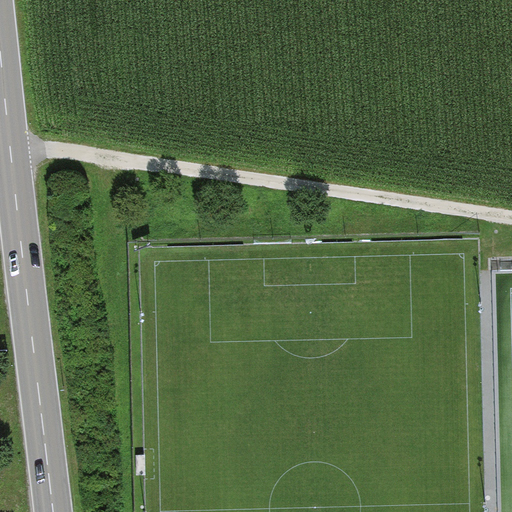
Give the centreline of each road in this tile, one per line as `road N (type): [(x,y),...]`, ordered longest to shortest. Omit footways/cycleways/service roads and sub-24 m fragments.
road 1 (track): [(511,217),(40,148),(8,152)]
road 2 (primary): [(53,511),(0,61)]
